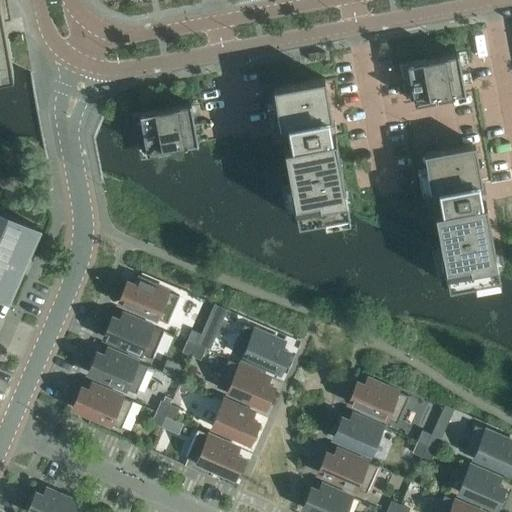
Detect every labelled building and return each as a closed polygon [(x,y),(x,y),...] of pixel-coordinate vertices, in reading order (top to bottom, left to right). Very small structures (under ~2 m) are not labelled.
[(8,0),(0,0),(0,65),(12,63),(4,22),(12,20),(8,0)] [(458,53),(407,63),(410,83),(462,73),(458,53)] [(414,103),(465,93),(462,73),(410,83),(414,103)] [(284,146),(298,221),(349,212),(335,137),(332,137),(328,118),(332,117),(324,78),(273,88),(280,127),(284,126),(287,146),(284,146)] [(191,103),(139,113),(143,133),(194,123),(191,103)] [(147,153),(198,143),(194,123),(143,133),(147,153)] [(482,183),(475,144),(424,153),(431,193),(434,192),(438,211),(434,212),(448,287),(499,277),(486,202),(482,203),(479,184),(482,183)] [(0,210),(0,294),(6,297),(37,227),(0,210)] [(167,323),(179,296),(139,279),(135,285),(128,282),(119,302),(167,323)] [(113,317),(104,338),(152,358),(164,331),(123,313),(120,320),(113,317)] [(232,351),(279,372),(288,352),(281,349),(284,342),(244,324),(232,351)] [(191,330),(187,341),(196,345),(201,334),(191,330)] [(201,334),(196,345),(205,349),(210,338),(201,334)] [(187,341),(182,352),(191,356),(196,345),(187,341)] [(191,356),(200,360),(205,349),(196,345),(191,356)] [(125,389),(137,361),(108,349),(105,356),(97,352),(89,373),(125,389)] [(216,387),(264,407),(273,387),(266,384),(269,377),(228,359),(216,387)] [(397,423),(409,396),(368,378),(365,385),(358,382),(349,403),(397,423)] [(73,408),(121,429),(133,401),(93,384),(90,391),(82,388),(73,408)] [(212,427),(249,443),(258,422),(250,419),(253,412),(224,399),(212,427)] [(161,400),(156,411),(165,415),(170,404),(161,400)] [(165,415),(174,419),(179,408),(170,404),(165,415)] [(454,409),(444,404),(440,415),(449,419),(454,409)] [(156,411),(151,422),(160,426),(165,415),(156,411)] [(334,438),(370,454),(382,426),(353,414),(350,421),(343,417),(334,438)] [(511,469),(511,449),(511,448),(511,441),(475,425),(463,452),(510,473),(511,469)] [(197,430),(185,457),(188,458),(207,466),(233,478),(242,457),(235,454),(238,447),(209,434),(197,430)] [(422,430),(417,441),(426,446),(431,434),(422,430)] [(426,446),(435,449),(440,438),(431,434),(426,446)] [(417,441),(412,452),(421,456),(426,446),(417,441)] [(421,456),(431,460),(435,449),(426,446),(421,456)] [(327,453),(318,473),(366,494),(378,466),(338,449),(335,456),(327,453)] [(207,466),(188,458),(185,465),(204,473),(207,466)] [(500,478),(470,465),(458,492),(495,508),(504,488),(497,485),(500,478)] [(303,508),(311,511),(344,511),(351,497),(322,484),(319,491),(312,488),(303,508)] [(27,511),(84,511),(87,506),(47,489),(44,496),(36,492),(27,511)] [(482,511),(455,500),(449,511),(482,511)] [(391,501),(386,511),(397,511),(400,505),(391,501)]
